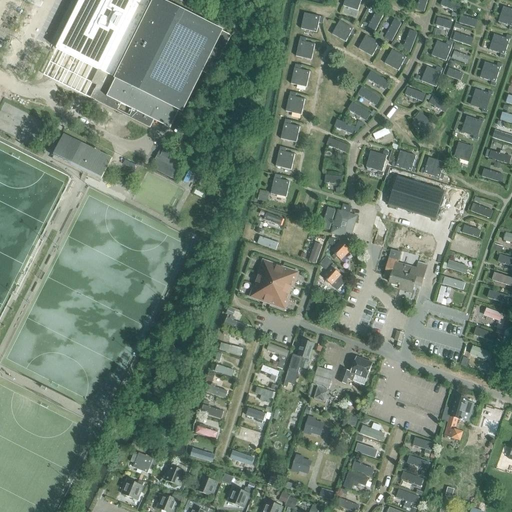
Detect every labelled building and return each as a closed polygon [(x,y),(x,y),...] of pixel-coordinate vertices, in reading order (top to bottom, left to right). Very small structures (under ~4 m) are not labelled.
[(224,31),(191,15),(194,8),(178,0),(150,0),(114,73),(102,67),(93,84),(97,86),(90,99),(150,129),(154,121),(164,126),(170,129),(179,111),(183,114),(204,73),(211,77),(232,36),(224,32),(224,31)] [(345,0),(343,6),(358,11),(361,0),(345,0)] [(420,0),(417,12),(425,14),(428,0),(420,0)] [(458,15),(461,7),(444,0),(440,0),(438,6),(458,15)] [(508,30),(511,31),(511,10),(503,7),(498,23),(510,27),(508,30)] [(377,11),(367,31),(374,35),(384,15),(377,11)] [(301,29),(316,33),(319,23),(323,24),(324,18),(320,17),(304,14),(301,29)] [(479,24),(459,16),(456,23),(476,31),(479,24)] [(452,33),(454,25),(434,17),(431,25),(452,33)] [(402,24),(395,20),(385,40),(392,44),(402,24)] [(357,31),(353,29),(340,21),(332,35),(346,42),(350,34),(354,36),(357,31)] [(411,32),(403,53),(411,56),(418,35),(411,32)] [(472,50),(475,42),(454,35),(452,42),(472,50)] [(505,56),(504,56),(510,40),(511,37),(507,35),(506,39),(494,35),(489,51),(500,54),(499,58),(504,59),(505,56)] [(358,49),(372,57),(376,49),(380,51),(383,46),(379,44),(379,43),(366,36),(358,49)] [(315,45),(305,43),(306,39),(300,37),(299,41),(296,57),(311,60),(315,45)] [(431,56),(446,62),(452,47),(443,44),(444,40),(439,38),(437,42),(431,56)] [(406,58),(392,50),(385,64),(398,71),(403,63),(406,65),(409,60),(406,58)] [(473,58),(453,50),(450,58),(470,66),(473,58)] [(491,82),(490,86),(495,87),(496,84),(495,84),(500,67),(501,68),(502,65),(498,63),(496,67),(485,63),(480,78),(491,82)] [(441,73),(433,70),(434,66),(429,64),(427,67),(421,82),(436,87),(441,73)] [(291,84),(306,88),(310,72),(300,70),(301,66),(295,65),(294,69),(291,84)] [(465,74),(449,68),(446,76),(462,82),(465,74)] [(392,85),(371,72),(364,85),(385,96),(392,85)] [(441,82),(438,89),(459,97),(462,90),(441,82)] [(358,97),(377,108),(381,101),(362,90),(358,97)] [(425,104),(427,97),(406,90),(404,98),(425,104)] [(487,111),(486,110),(491,95),(492,96),(493,93),(488,91),(487,94),(475,90),(470,105),(482,109),(481,112),(486,114),(487,111)] [(289,96),(286,112),(301,115),(305,100),(295,98),(296,94),(290,92),(289,96)] [(451,109),(432,98),(428,105),(447,116),(451,109)] [(371,116),(352,105),(348,112),(366,123),(371,116)] [(511,115),(501,112),(498,120),(511,124),(511,115)] [(420,115),(415,121),(432,135),(437,129),(420,115)] [(473,139),(477,140),(478,138),(477,137),(482,122),(483,123),(484,120),(479,118),(478,121),(467,117),(462,132),(473,136),(473,139)] [(280,139),(295,143),(299,127),(289,125),(290,121),(284,120),(283,124),(280,139)] [(334,130),(354,138),(357,130),(337,122),(334,130)] [(103,178),(112,159),(100,153),(100,151),(95,149),(94,150),(64,135),(54,154),(55,155),(55,154),(72,162),(72,163),(73,162),(103,177),(102,178),(103,178)] [(346,156),(349,148),(328,141),(326,148),(346,156)] [(459,143),(454,158),(470,163),(474,148),(459,143)] [(285,153),(286,149),(280,147),(279,151),(275,167),(291,170),(294,155),(285,153)] [(158,162),(154,170),(171,178),(174,180),(180,168),(183,163),(185,158),(165,148),(163,152),(160,151),(155,160),(158,162)] [(383,155),(371,152),(366,168),(378,171),(377,175),(383,176),(384,172),(383,171),(387,156),(388,157),(389,153),(384,151),(383,155)] [(410,173),(413,174),(415,169),(412,168),(416,156),(401,151),(397,163),(394,162),(392,167),(395,168),(396,167),(411,171),(410,173)] [(439,178),(439,180),(442,180),(443,176),(440,175),(444,163),(429,158),(425,170),(422,169),(421,174),(424,175),(424,173),(439,178)] [(325,159),(323,167),(345,171),(346,164),(325,159)] [(481,177),(502,184),(505,177),(484,170),(481,177)] [(290,182),(281,180),(281,176),(276,175),(275,179),(274,179),(271,194),(287,198),(290,182)] [(346,180),(324,175),(323,183),(344,187),(346,180)] [(397,177),(388,206),(436,221),(445,192),(397,177)] [(496,203),(498,195),(478,188),(475,195),(496,203)] [(269,192),(260,190),(258,200),(267,202),(269,192)] [(330,235),(350,240),(356,217),(349,215),(351,208),(343,206),(341,213),(337,212),(330,235)] [(490,221),(492,213),(471,206),(469,214),(490,221)] [(326,207),(320,228),(328,231),(334,209),(326,207)] [(485,233),(464,226),(462,234),(483,241),(485,233)] [(511,235),(505,234),(503,241),(511,244),(511,235)] [(331,251),(341,261),(351,251),(340,241),(331,251)] [(413,293),(415,286),(421,287),(428,264),(418,262),(417,268),(399,263),(400,259),(401,255),(399,254),(391,251),(384,276),(392,279),(391,283),(406,288),(405,291),(413,293)] [(511,258),(501,255),(499,263),(511,267),(511,258)] [(327,257),(320,265),(326,270),(333,263),(327,257)] [(250,298),(285,310),(299,273),(263,260),(250,298)] [(331,267),(322,277),(333,287),(337,291),(347,280),(342,276),(331,267)] [(306,311),(310,312),(311,312),(317,294),(321,295),(323,289),(315,286),(306,311)] [(486,300),(507,307),(509,300),(489,292),(486,300)] [(318,303),(314,313),(327,318),(333,302),(320,297),(318,297),(316,302),(318,303)] [(235,310),(229,307),(226,314),(233,317),(235,310)] [(246,325),(225,318),(223,326),(244,333),(246,325)] [(473,337),(494,344),(497,336),(476,329),(473,337)] [(294,354),(285,386),(288,387),(289,382),(294,384),(299,368),(307,370),(310,359),(315,345),(313,344),(313,343),(310,342),(308,343),(303,341),(299,356),(294,354)] [(364,386),(367,379),(373,363),(357,358),(351,373),(344,370),(339,382),(346,385),(348,379),(364,386)] [(317,368),(312,385),(329,390),(333,373),(317,368)] [(215,375),(209,373),(207,381),(213,383),(215,375)] [(456,396),(452,409),(445,407),(442,421),(448,423),(444,436),(452,439),(461,441),(463,433),(454,431),(458,419),(468,422),(474,404),(466,402),(467,400),(456,396)] [(202,406),(199,414),(220,421),(222,413),(202,406)] [(312,434),(321,437),(325,424),(316,421),(317,419),(308,416),(303,433),(311,436),(312,434)] [(358,419),(351,417),(348,425),(355,427),(358,419)] [(194,434),(215,441),(218,434),(197,426),(194,434)] [(411,445),(432,453),(435,445),(414,438),(411,445)] [(359,445),(356,453),(377,460),(379,452),(359,445)] [(134,454),(131,462),(135,464),(133,468),(148,474),(151,465),(155,467),(158,459),(154,457),(155,455),(150,453),(149,455),(148,457),(139,453),(138,456),(134,454)] [(409,453),(406,461),(427,468),(429,460),(409,453)] [(291,472),(299,474),(299,472),(308,475),(312,462),(304,459),(304,457),(296,455),(291,472)] [(350,469),(371,476),(374,469),(353,462),(350,469)] [(165,481),(179,487),(187,468),(181,466),(179,470),(171,466),(165,481)] [(370,480),(349,473),(346,481),(367,488),(370,480)] [(203,477),(197,491),(211,497),(217,483),(220,484),(222,480),(215,477),(214,481),(203,477)] [(271,477),(268,485),(278,489),(281,481),(271,477)] [(122,495),(137,501),(144,482),(139,480),(138,484),(128,480),(122,495)] [(447,488),(445,496),(451,498),(454,490),(455,486),(448,484),(447,488)] [(235,488),(229,503),(243,509),(248,498),(251,499),(254,491),(245,488),(244,492),(235,488)] [(397,488),(394,495),(415,502),(417,495),(397,488)] [(319,498),(331,501),(333,493),(322,490),(319,498)] [(283,493),(280,502),(287,504),(289,497),(290,496),(287,494),(283,493)] [(158,509),(164,511),(173,511),(178,501),(182,502),(184,498),(175,495),(173,499),(163,495),(158,509)] [(287,504),(286,507),(293,509),(294,510),(298,500),(296,500),(290,497),(289,497),(287,504)] [(339,497),(336,504),(357,511),(359,504),(339,497)] [(186,506),(184,510),(190,511),(213,511),(214,511),(210,509),(197,504),(188,500),(186,506)] [(268,502),(263,511),(280,511),(282,507),(281,507),(276,505),(268,502)]
